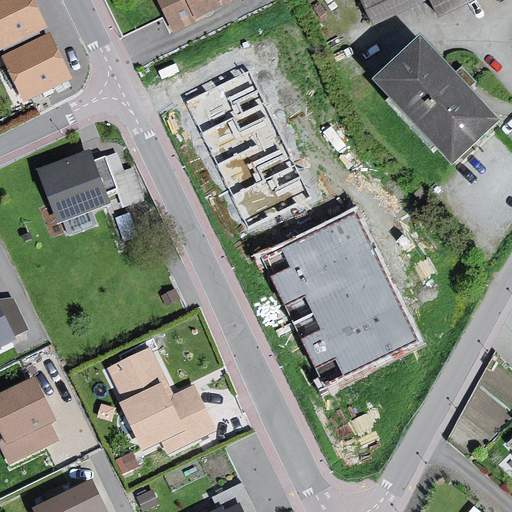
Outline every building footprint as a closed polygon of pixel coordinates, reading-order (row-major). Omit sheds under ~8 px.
[(29,0),(0,0),(0,53),(45,32),(29,0)] [(152,0),(172,38),(234,8),(231,3),(237,0),(152,0)] [(472,0),(358,0),(371,26),(427,1),(435,18),(472,0)] [(47,40),(3,62),(26,106),(70,84),(47,40)] [(502,129),(427,48),(382,90),(457,170),(502,129)] [(311,198),(249,72),(186,102),(248,229),(311,198)] [(91,155),(40,173),(59,226),(111,208),(91,155)] [(418,341),(355,212),(261,258),(324,387),(418,341)] [(0,306),(0,356),(19,348),(0,306)] [(153,346),(104,369),(143,455),(165,446),(168,453),(214,432),(194,386),(175,395),(153,346)] [(32,382),(0,398),(0,439),(2,444),(0,445),(0,452),(8,470),(58,445),(50,429),(55,427),(32,382)] [(101,511),(88,485),(30,511),(101,511)]
